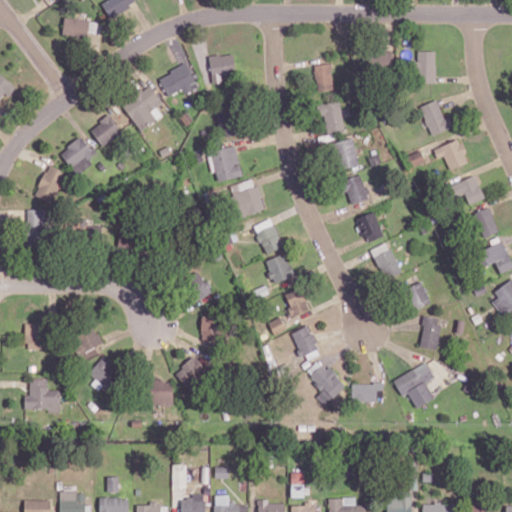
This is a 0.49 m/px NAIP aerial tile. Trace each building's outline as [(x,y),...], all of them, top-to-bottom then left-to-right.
[(136,3),(134,0),(105,0),(102,2),(109,16),(136,3)] [(62,33),(86,37),(89,20),(65,16),(62,33)] [(393,50),(363,51),(363,70),(393,70),(393,50)] [(435,51),(416,50),(416,82),(435,82),(435,51)] [(224,80),(224,75),(235,73),(232,52),(208,56),(212,82),(224,80)] [(333,91),(332,62),(315,63),(316,91),(333,91)] [(184,93),(197,87),(187,63),(158,76),(167,95),(183,89),(184,93)] [(0,97),(5,93),(9,97),(17,89),(0,72),(0,97)] [(156,106),(161,102),(151,85),(122,102),(139,130),(162,116),(156,106)] [(319,118),(323,117),(326,133),(344,130),(339,99),(316,103),(319,118)] [(449,116),(444,118),(436,99),(419,106),(431,135),(453,127),(449,116)] [(90,128),(102,145),(122,131),(110,114),(90,128)] [(77,174),(92,163),(88,157),(94,153),(82,135),(60,151),(77,174)] [(359,164),(352,137),(332,142),(339,169),(359,164)] [(437,157),(444,155),(449,169),(468,163),(460,139),(433,147),(437,157)] [(242,175),(235,145),(208,151),(216,181),(242,175)] [(35,194),(52,202),(65,172),(49,164),(35,194)] [(351,204),(369,197),(360,173),(341,180),(351,204)] [(464,192),(469,204),(484,197),(474,174),(450,184),(455,196),(464,192)] [(229,185),(239,216),(265,208),(258,184),(253,186),(251,178),(229,185)] [(481,236),(497,233),(490,207),(474,211),(481,236)] [(24,244),(43,245),(44,209),(25,208),(24,244)] [(367,242),(384,235),(373,211),(356,218),(367,242)] [(265,253),(283,246),(271,217),(253,225),(265,253)] [(500,273),(511,267),(511,262),(502,240),(475,252),(482,267),(495,261),(500,273)] [(384,279),(400,272),(388,241),(371,248),(384,279)] [(275,283),(295,274),(285,252),(265,260),(275,283)] [(199,271),(186,278),(199,299),(211,291),(199,271)] [(511,279),(488,298),(501,315),(510,309),(511,312),(511,311),(511,279)] [(406,287),(415,309),(430,302),(421,281),(406,287)] [(293,316),(309,309),(299,287),(283,294),(293,316)] [(438,348),(439,316),(422,315),(421,347),(438,348)] [(285,329),(280,316),(268,322),(274,334),(285,329)] [(209,343),(210,330),(213,330),(213,321),(202,320),(202,328),(201,343),(209,343)] [(25,323),(26,349),(48,349),(47,322),(25,323)] [(318,348),(308,325),(290,332),(301,356),(318,348)] [(102,343),(94,326),(69,337),(77,355),(102,343)] [(174,370),(186,388),(209,373),(197,355),(174,370)] [(323,389),(316,396),(325,405),(346,385),(328,366),(325,368),(317,360),(305,371),(323,389)] [(408,392),(417,407),(434,397),(425,382),(434,376),(425,360),(393,380),(402,396),(408,392)] [(60,412),(60,389),(49,389),(48,378),(29,379),(30,394),(24,394),(24,408),(48,408),(48,412),(60,412)] [(172,379),(149,379),(148,404),(172,405),(172,379)] [(351,383),(352,400),(376,400),(376,389),(383,389),(383,382),(351,383)] [(186,486),(186,464),(172,464),(172,486),(186,486)] [(290,496),(303,497),(304,471),(291,470),(290,496)] [(172,505),(181,505),(180,511),(204,511),(205,494),(185,494),(185,487),(172,487),(172,505)] [(386,511),(410,511),(410,490),(386,491),(386,511)] [(59,511),(84,511),(85,491),(60,491),(59,511)] [(228,494),(214,494),(213,511),(247,511),(247,503),(228,502),(228,494)] [(99,511),(128,511),(128,497),(99,497),(99,511)] [(342,497),(328,497),(328,511),(365,511),(365,504),(342,504),(342,497)] [(257,511),(284,511),(284,502),(267,502),(267,498),(258,498),(257,511)] [(50,511),(51,499),(24,499),(23,511),(50,511)] [(291,511),(315,511),(315,502),(305,502),(305,504),(291,505),(291,511)]
